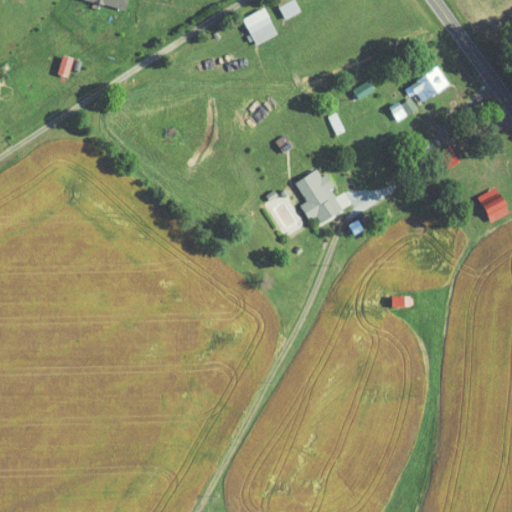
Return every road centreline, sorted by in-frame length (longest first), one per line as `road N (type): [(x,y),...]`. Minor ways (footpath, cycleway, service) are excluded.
road 1 (residential): [(0,154),(249,0)]
road 2 (secondary): [(511,107),(433,0)]
